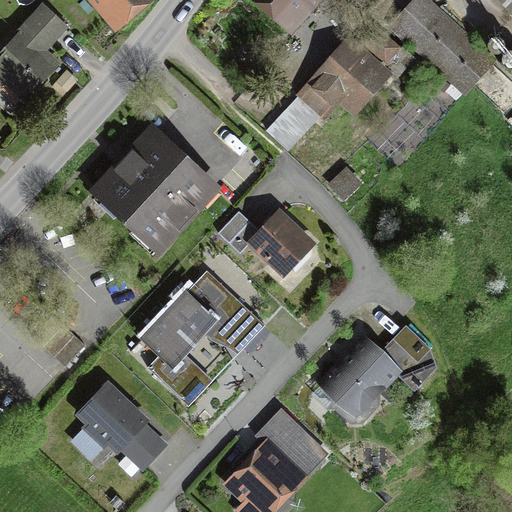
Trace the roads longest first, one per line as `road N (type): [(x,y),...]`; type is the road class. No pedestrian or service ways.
road 1 (residential): [(149,511),(367,276),(351,236),(285,164)]
road 2 (tertiary): [(182,0),(140,58),(0,211)]
